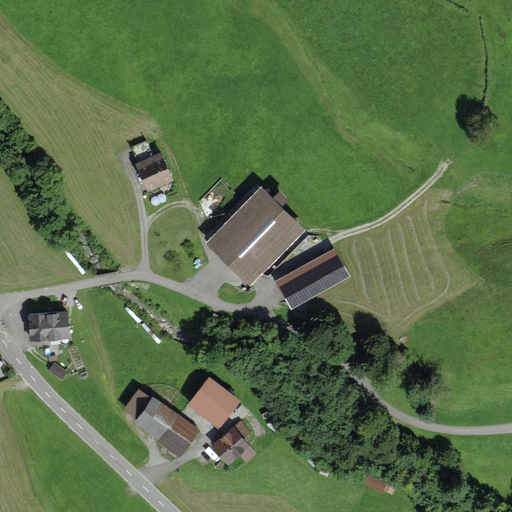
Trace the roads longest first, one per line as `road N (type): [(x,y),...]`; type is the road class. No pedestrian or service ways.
road 1 (residential): [(0,302),(153,278),(300,335),(404,417),(448,429),(511,429)]
road 2 (secondary): [(169,511),(42,388),(0,334)]
